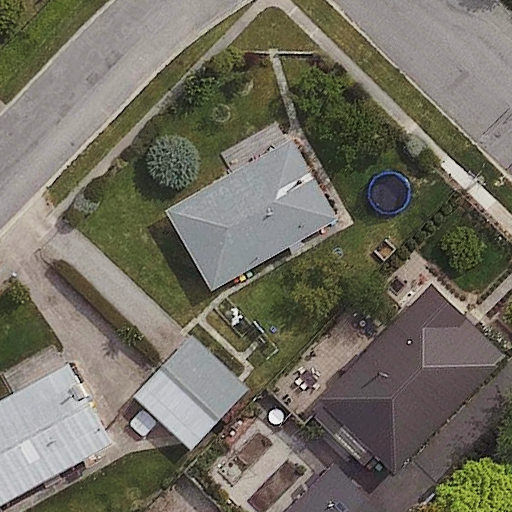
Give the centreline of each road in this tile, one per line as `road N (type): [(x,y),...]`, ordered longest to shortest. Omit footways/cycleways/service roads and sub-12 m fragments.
road 1 (residential): [(189,0),(99,71),(0,173)]
road 2 (residential): [(414,0),(511,94)]
